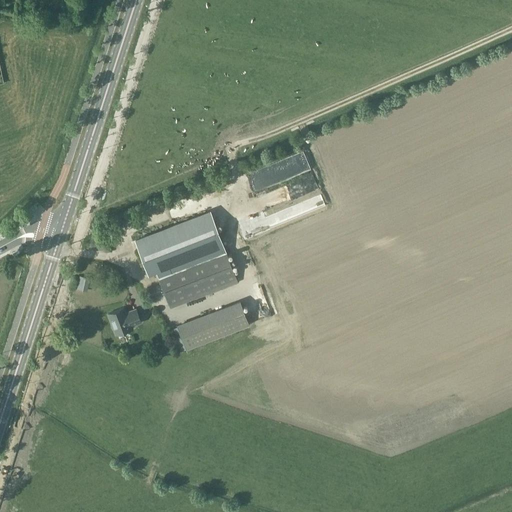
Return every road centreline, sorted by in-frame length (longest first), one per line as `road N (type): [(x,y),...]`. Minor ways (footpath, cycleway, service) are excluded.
road 1 (track): [(511,28),(106,206),(71,200)]
road 2 (secondary): [(54,237),(131,0)]
road 3 (secondary): [(0,408),(54,237)]
